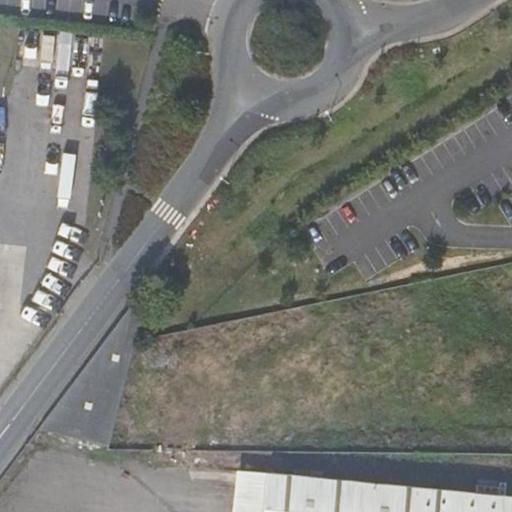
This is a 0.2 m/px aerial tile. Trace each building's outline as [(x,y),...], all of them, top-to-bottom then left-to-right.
[(134,345),(150,283),(149,284),(105,341),(134,345)] [(127,374),(134,345),(105,341),(52,412),(116,420),(127,374)] [(109,447),(116,420),(52,412),(40,429),(109,447)] [(246,511),(265,511),(269,471),(250,469),(246,511)] [(511,511),(511,494),(269,471),(265,511),(511,511)]
